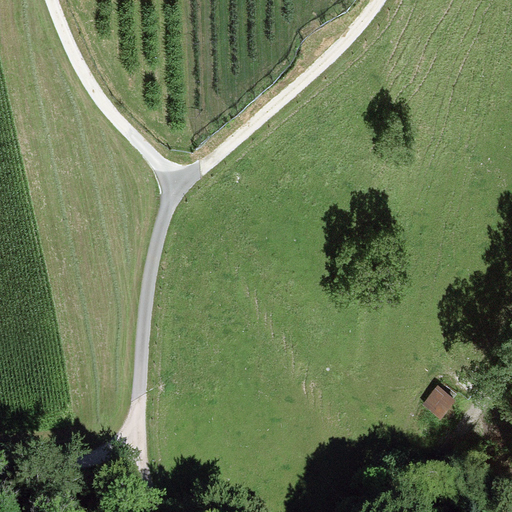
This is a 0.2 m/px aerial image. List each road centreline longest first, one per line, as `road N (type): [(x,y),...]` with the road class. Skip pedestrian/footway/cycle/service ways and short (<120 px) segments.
road 1 (track): [(51,0),(89,86),(176,184),(159,220),(141,319),(131,511)]
road 2 (track): [(176,184),(361,25),(374,0)]
road 3 (track): [(0,469),(101,459),(133,434)]
